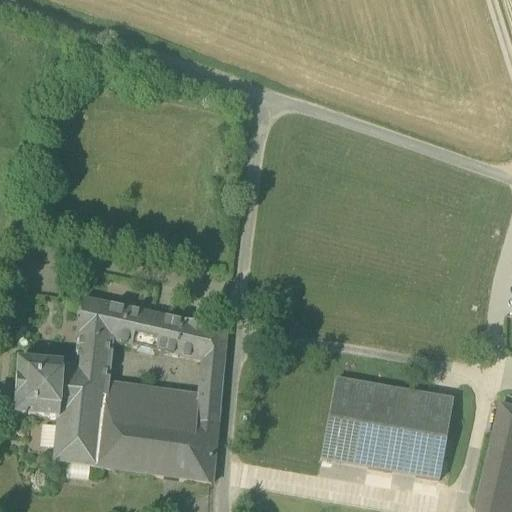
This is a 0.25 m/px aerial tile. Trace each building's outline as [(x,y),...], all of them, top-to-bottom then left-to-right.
[(84,303),(78,339),(112,346),(146,353),(154,318),(84,303)] [(185,325),(154,318),(146,353),(177,360),(185,325)] [(177,360),(196,364),(213,331),(185,325),(177,360)] [(226,334),(213,331),(196,364),(201,365),(198,401),(195,431),(216,434),(226,334)] [(74,367),(62,367),(59,404),(105,408),(112,346),(78,339),(74,367)] [(58,423),(59,404),(62,367),(16,364),(13,419),(56,423),(58,423)] [(320,463),(438,483),(452,405),(334,384),(320,463)] [(138,403),(136,422),(195,431),(198,401),(144,393),(138,403)] [(54,466),(97,472),(103,418),(105,408),(59,404),(58,423),(56,423),(54,466)] [(503,511),(511,481),(511,477),(511,410),(500,408),(475,511),(503,511)] [(211,488),(216,434),(195,431),(136,422),(103,418),(97,472),(127,476),(127,477),(211,488)] [(503,511),(511,511),(511,481),(503,511)]
